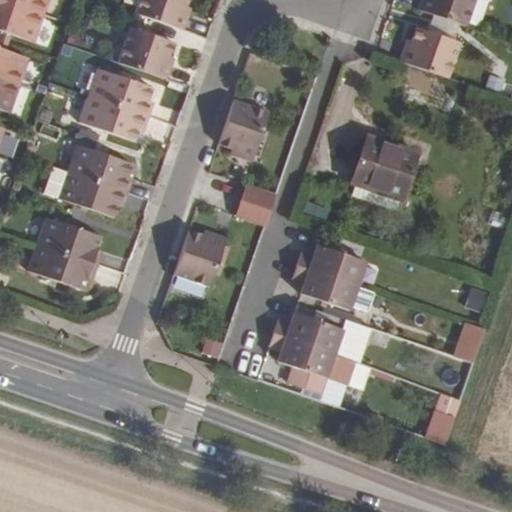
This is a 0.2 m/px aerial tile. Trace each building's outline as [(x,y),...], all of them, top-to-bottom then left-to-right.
[(42,16),(0,0),(0,31),(10,34),(33,43),(42,16)] [(0,0),(42,16),(47,0),(0,0)] [(138,0),(134,14),(183,30),(188,15),(183,14),(185,7),(187,0),(138,0)] [(418,0),(415,10),(464,26),(472,0),(418,0)] [(129,28),(117,63),(166,79),(171,65),(166,63),(168,57),(173,43),(129,28)] [(403,47),(398,62),(447,79),(459,44),(415,28),(410,42),(408,49),(403,47)] [(10,34),(0,31),(0,32),(0,40),(7,43),(10,34)] [(0,79),(18,86),(28,59),(4,51),(0,49),(0,79)] [(97,69),(87,96),(148,117),(153,102),(148,101),(152,88),(97,69)] [(18,86),(0,79),(0,110),(9,113),(18,86)] [(87,96),(78,123),(134,142),(138,129),(143,131),(148,117),(87,96)] [(268,113),(233,101),(218,145),(231,150),(238,152),(236,157),(251,162),(268,113)] [(366,137),(350,183),(354,184),(398,199),(401,200),(416,154),(366,137)] [(75,145),(66,172),(127,193),(132,178),(127,177),(131,164),(75,145)] [(57,199),(66,172),(52,168),(44,195),(57,199)] [(66,172),(57,199),(113,218),(117,205),(122,207),(127,193),(66,172)] [(354,184),(350,197),(394,211),(398,199),(354,184)] [(235,215),(265,225),(275,196),(245,186),(235,215)] [(45,218),(35,245),(96,265),(101,251),(96,249),(101,237),(45,218)] [(188,231),(173,275),(208,287),(225,238),(210,233),(209,238),(202,235),(188,231)] [(35,245),(26,272),(40,276),(50,280),(82,290),(86,278),(91,280),(96,265),(35,245)] [(365,262),(317,245),(313,256),(301,251),(296,265),(357,286),(365,262)] [(357,286),(296,265),(291,279),(304,284),(300,294),(348,310),(350,306),(357,286)] [(9,277),(0,274),(0,284),(5,287),(9,277)] [(50,280),(40,276),(39,281),(48,285),(50,280)] [(373,292),(357,286),(350,306),(366,312),(373,292)] [(470,289),(464,308),(481,314),(487,294),(470,289)] [(342,330),(293,312),(289,324),(277,319),(272,333),(333,354),(333,353),(342,330)] [(342,330),(333,353),(356,361),(368,328),(345,320),(342,330)] [(466,323),(455,357),(473,363),(485,329),(466,323)] [(333,354),(272,333),(268,347),(280,351),(276,362),(292,367),(301,370),(296,385),(320,393),(325,378),(346,385),(354,362),(333,354)] [(217,360),(223,343),(206,337),(200,354),(217,360)] [(301,370),(292,367),(288,382),(296,385),(301,370)] [(440,394),(435,409),(455,416),(460,400),(440,394)] [(455,417),(437,411),(428,438),(445,444),(455,417)]
